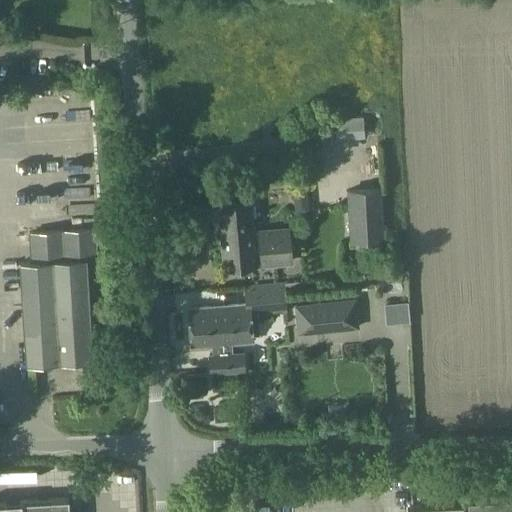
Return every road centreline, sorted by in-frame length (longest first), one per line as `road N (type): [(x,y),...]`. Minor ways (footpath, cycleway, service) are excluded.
road 1 (unclassified): [(122,0),(162,450)]
road 2 (unclassified): [(162,450),(425,448)]
road 3 (unclassified): [(0,450),(162,450)]
